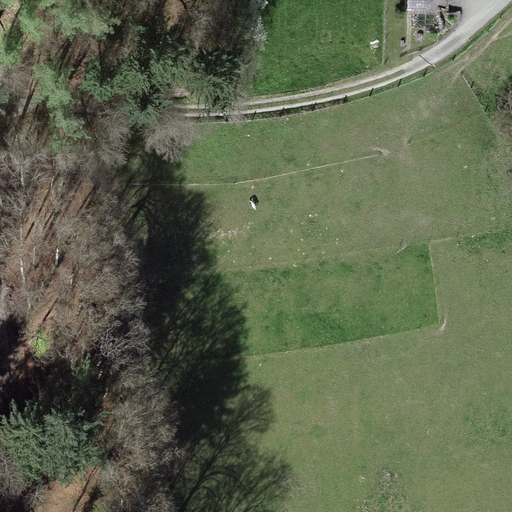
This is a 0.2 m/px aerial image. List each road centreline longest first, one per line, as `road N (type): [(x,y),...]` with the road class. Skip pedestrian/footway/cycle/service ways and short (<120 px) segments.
road 1 (track): [(0,103),(251,107),(348,89),(422,62)]
road 2 (track): [(21,511),(0,318)]
